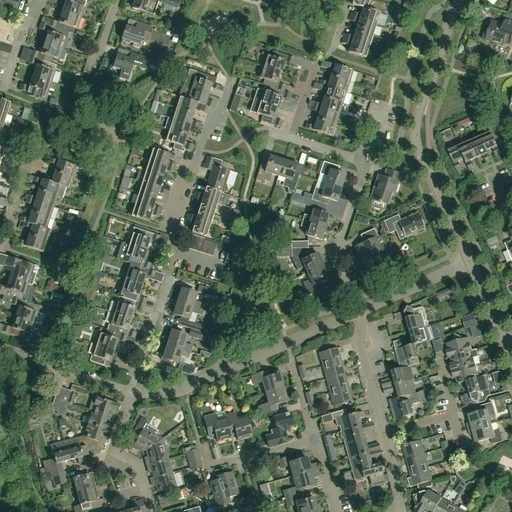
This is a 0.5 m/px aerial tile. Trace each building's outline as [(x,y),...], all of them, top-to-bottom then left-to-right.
[(60,0),(66,2),(62,12),(81,18),(86,2),(81,0),(60,0)] [(153,15),(158,2),(153,0),(135,0),(132,8),(153,15)] [(366,9),(369,0),(353,0),(352,5),(363,9),(366,9)] [(380,14),(366,9),(363,9),(361,15),(352,12),(351,17),(376,25),(380,14)] [(77,29),(81,18),(62,12),(59,23),(51,20),(49,26),(55,28),(73,34),(75,29),(77,29)] [(511,15),(507,14),(506,20),(505,20),(503,25),(492,22),(489,31),(486,31),(483,40),(504,47),(505,44),(510,46),(511,40),(511,15)] [(373,36),(376,25),(351,17),(349,21),(358,24),(356,31),(373,36)] [(148,40),(152,28),(137,23),(135,30),(127,27),(125,33),(124,33),(122,40),(133,44),(133,46),(139,49),(142,38),(148,40)] [(66,38),(53,34),(55,28),(49,26),(41,24),(39,30),(47,32),(44,43),(62,49),(66,38)] [(174,40),(176,34),(164,30),(162,36),(174,40)] [(369,47),(373,36),(356,31),(354,37),(345,34),(344,39),(369,47)] [(365,58),(369,47),(344,39),(342,43),(351,46),(349,53),(365,58)] [(59,60),(62,49),(44,43),(40,53),(32,51),(30,57),(44,61),(45,55),(59,60)] [(294,59),(281,54),(273,51),(271,57),(266,56),(262,67),(281,73),(284,62),(292,65),(294,59)] [(144,57),(144,58),(131,53),(129,59),(117,55),(113,67),(122,70),(121,73),(119,77),(129,81),(130,76),(133,66),(140,68),(148,70),(150,65),(159,68),(160,62),(152,60),(144,57)] [(56,65),(44,61),(30,57),(28,63),(36,66),(33,76),(52,82),(55,71),(56,65)] [(353,72),(326,63),(322,61),(320,67),(327,70),(328,68),(333,70),(331,76),(349,83),(353,72)] [(277,83),(281,73),(262,67),(258,78),(264,80),(263,85),(278,90),(283,92),(285,86),(277,83)] [(198,80),(188,76),(185,87),(208,95),(210,88),(223,92),(224,88),(214,85),(216,79),(200,74),(198,80)] [(48,93),(52,82),(33,76),(29,87),(21,84),(19,90),(46,99),(48,93)] [(346,93),(349,83),(331,76),(328,83),(321,81),(319,85),(346,93)] [(324,98),(342,104),(346,93),(319,85),(315,83),(313,88),(320,91),(321,90),(326,92),(324,98)] [(208,95),(185,87),(182,86),(178,97),(186,99),(186,100),(205,106),(210,108),(213,109),(215,102),(206,99),(208,95)] [(289,101),(291,94),(283,92),(278,90),(276,96),(257,90),(254,101),(278,108),(281,98),(289,101)] [(186,99),(178,97),(175,108),(193,114),(196,108),(199,108),(198,111),(208,114),(210,108),(205,106),(186,100),(186,99)] [(312,107),(339,115),(342,104),(324,98),(321,105),(313,103),(309,101),(308,105),(312,107)] [(0,112),(7,115),(11,103),(0,99),(0,112)] [(282,122),(274,119),(278,108),(254,101),(250,112),(255,114),(253,117),(261,120),(261,121),(280,128),(282,122)] [(316,120),(335,126),(339,115),(312,107),(310,111),(319,114),(316,120)] [(191,121),(193,114),(175,108),(171,119),(198,127),(202,129),(203,125),(191,121)] [(198,127),(171,119),(168,118),(164,129),(187,136),(189,129),(197,132),(198,127)] [(331,137),(335,126),(316,120),(314,127),(306,124),(305,128),(331,137)] [(184,143),(187,136),(164,129),(168,130),(164,141),(174,144),(173,149),(184,153),(184,150),(192,152),(194,146),(184,143)] [(491,132),(480,137),(486,151),(492,149),(496,157),(500,155),(491,132)] [(486,151),(480,137),(469,142),(476,158),(482,156),(486,164),(491,162),(486,151)] [(476,158),(469,142),(459,146),(464,159),(469,171),(474,169),(471,161),(476,158)] [(464,159),(459,146),(458,144),(447,149),(457,172),(461,170),(458,161),(464,159)] [(153,150),(150,161),(175,169),(177,165),(168,162),(170,155),(153,150)] [(278,177),(283,161),(270,156),(266,168),(260,167),(256,180),(262,182),(263,180),(269,182),(271,175),(278,177)] [(206,189),(221,193),(223,194),(230,171),(220,168),(222,162),(207,157),(203,168),(212,171),(206,189)] [(57,166),(55,172),(74,178),(77,167),(51,158),(49,163),(57,166)] [(175,169),(150,161),(146,172),(163,177),(165,171),(174,174),(175,169)] [(297,165),(283,161),(278,177),(285,179),(283,184),(284,187),(288,189),(288,191),(294,193),(298,179),(293,177),(297,165)] [(327,177),(325,183),(341,189),(346,176),(334,172),(335,166),(324,162),(320,174),(327,177)] [(395,193),(401,176),(386,171),(384,178),(378,176),(371,199),(388,205),(392,192),(395,193)] [(70,190),(74,178),(55,172),(53,179),(45,176),(44,181),(61,186),(61,187),(66,188),(70,190)] [(161,184),(163,177),(146,172),(142,183),(168,191),(170,187),(161,184)] [(61,186),(44,181),(34,177),(30,176),(29,180),(33,181),(33,182),(41,184),(39,191),(63,199),(66,188),(61,187),(61,186)] [(168,191),(142,183),(139,194),(156,199),(158,193),(167,196),(168,191)] [(337,202),(341,189),(325,183),(323,190),(315,188),(311,200),(318,203),(323,204),(325,198),(337,202)] [(217,204),(221,193),(206,189),(204,195),(195,192),(194,197),(217,204)] [(54,208),(57,197),(63,199),(39,191),(37,198),(28,195),(27,199),(54,208)] [(154,206),(156,199),(139,194),(135,205),(161,213),(163,209),(154,206)] [(214,215),(217,204),(194,197),(193,201),(201,204),(199,210),(214,215)] [(316,209),(318,203),(311,200),(303,198),(301,204),(316,209)] [(50,219),(54,208),(27,199),(26,203),(34,206),(32,213),(50,219)] [(75,210),(70,209),(70,211),(68,210),(68,208),(59,205),(57,209),(74,215),(75,210)] [(160,218),(161,213),(135,205),(131,216),(149,222),(151,215),(160,218)] [(210,226),(214,215),(199,210),(197,217),(188,214),(187,219),(210,226)] [(313,211),(311,217),(305,215),(303,221),(325,228),(329,215),(313,211)] [(47,229),(50,219),(32,213),(29,220),(21,217),(20,221),(24,223),(25,222),(46,230),(47,229)] [(406,237),(424,230),(421,222),(417,214),(400,221),(398,216),(384,222),(389,234),(402,229),(406,237)] [(285,216),(283,223),(294,225),(296,218),(285,216)] [(206,238),(210,226),(187,219),(185,223),(194,226),(192,233),(206,238)] [(321,241),(325,228),(303,221),(301,226),(308,229),(305,236),(321,241)] [(51,231),(47,229),(46,230),(25,222),(24,223),(23,227),(31,229),(29,236),(48,242),(51,231)] [(158,243),(158,242),(160,236),(147,232),(134,228),(132,234),(131,234),(128,245),(146,251),(150,240),(158,243)] [(363,266),(383,257),(375,239),(378,237),(374,229),(361,236),(364,243),(355,247),(363,266)] [(193,251),(198,237),(191,235),(187,249),(193,251)] [(44,253),(48,242),(29,236),(27,243),(19,240),(18,244),(44,253)] [(200,253),(204,239),(198,237),(193,251),(200,253)] [(206,255),(211,241),(204,239),(200,253),(206,255)] [(217,243),(211,241),(206,255),(213,257),(217,243)] [(146,251),(128,245),(122,243),(117,260),(123,262),(129,263),(129,264),(142,268),(149,270),(151,264),(143,261),(146,251)] [(318,254),(311,257),(309,248),(292,249),(292,259),(297,270),(304,267),(307,274),(323,267),(318,254)] [(30,273),(32,265),(9,257),(6,266),(9,267),(8,271),(11,272),(9,279),(28,285),(31,274),(30,273)] [(153,279),(156,272),(149,270),(142,268),(129,264),(123,280),(142,286),(145,276),(153,279)] [(329,280),(323,267),(307,274),(310,280),(303,283),(309,295),(320,290),(325,288),(323,282),(329,280)] [(30,297),(24,295),(28,285),(9,279),(7,286),(4,285),(3,288),(0,287),(0,294),(9,297),(13,298),(40,307),(28,303),(30,297)] [(138,297),(142,286),(123,280),(120,291),(133,296),(131,301),(144,305),(146,300),(138,297)] [(58,292),(60,285),(47,281),(44,288),(58,292)] [(216,291),(217,288),(206,284),(205,288),(199,286),(197,292),(214,298),(216,291)] [(181,290),(178,302),(200,309),(201,304),(195,302),(197,295),(181,290)] [(38,313),(40,307),(13,298),(11,304),(19,307),(16,318),(34,324),(38,312),(38,313)] [(142,312),(144,305),(131,301),(130,307),(116,302),(112,314),(131,320),(135,309),(142,312)] [(204,310),(200,309),(178,302),(174,314),(189,319),(191,313),(202,316),(204,310)] [(422,308),(413,311),(408,307),(404,313),(410,332),(429,327),(423,309),(422,308)] [(128,330),(131,320),(112,314),(109,324),(114,326),(112,331),(101,328),(121,334),(120,335),(127,337),(134,339),(136,333),(128,330)] [(31,334),(34,324),(16,318),(12,328),(4,325),(2,332),(15,336),(24,338),(25,333),(31,334)] [(205,327),(189,321),(182,319),(180,318),(178,325),(186,327),(186,328),(191,329),(203,333),(205,327)] [(429,327),(410,332),(411,337),(398,340),(400,349),(408,347),(415,345),(415,346),(432,341),(433,341),(435,340),(436,338),(433,328),(431,327),(429,327)] [(125,343),(127,337),(120,335),(121,334),(101,328),(99,334),(95,345),(114,351),(117,340),(125,343)] [(206,334),(203,333),(191,329),(189,337),(204,342),(206,334)] [(172,331),(168,345),(191,352),(193,346),(184,344),(187,336),(172,331)] [(447,358),(450,358),(450,357),(471,351),(467,338),(461,340),(461,339),(456,335),(452,341),(453,342),(446,344),(448,351),(446,351),(447,358)] [(433,341),(432,341),(435,351),(441,350),(438,339),(435,340),(433,341)] [(110,361),(114,351),(95,345),(90,361),(116,370),(118,364),(110,361)] [(189,358),(191,352),(168,345),(166,353),(164,352),(161,360),(169,363),(169,361),(178,363),(181,356),(189,358)] [(420,365),(415,346),(415,345),(408,347),(400,349),(395,350),(399,364),(409,361),(411,367),(420,365)] [(319,354),(323,367),(341,362),(338,349),(319,354)] [(451,372),(475,365),(473,358),(478,357),(476,350),(471,351),(450,357),(450,358),(452,364),(449,365),(451,372)] [(345,375),(341,362),(323,367),(327,380),(345,375)] [(194,374),(195,369),(180,364),(178,371),(190,376),(194,374)] [(479,378),(475,365),(451,372),(453,378),(455,378),(457,384),(466,382),(479,378)] [(415,381),(411,367),(401,369),(391,372),(394,380),(381,383),(383,389),(412,381),(415,381)] [(252,377),(249,378),(250,383),(254,382),(254,385),(263,382),(266,393),(283,388),(280,375),(268,378),(266,373),(252,377)] [(349,389),(345,375),(327,380),(330,394),(349,389)] [(489,390),(485,376),(479,378),(466,382),(470,394),(471,401),(464,403),(465,408),(477,404),(481,399),(479,393),(489,390)] [(415,393),(412,381),(383,389),(385,395),(397,392),(398,397),(389,400),(389,401),(399,399),(408,396),(408,397),(421,393),(421,392),(415,393)] [(63,406),(67,408),(69,403),(61,401),(64,390),(58,388),(51,410),(61,413),(63,406)] [(287,402),(283,388),(266,393),(269,404),(260,407),(258,407),(260,415),(262,414),(263,415),(277,411),(275,405),(287,402)] [(352,402),(349,389),(330,394),(334,407),(352,402)] [(70,394),(71,392),(64,390),(61,401),(69,403),(72,405),(75,396),(70,394)] [(313,398),(312,391),(306,393),(305,393),(307,400),(313,398)] [(414,415),(411,405),(423,402),(421,393),(408,397),(408,396),(399,399),(400,404),(391,407),(395,421),(405,418),(410,420),(412,416),(414,415)] [(96,398),(92,411),(113,418),(115,412),(118,413),(120,406),(96,398)] [(489,418),(496,416),(492,403),(480,407),(482,412),(469,416),(471,424),(467,425),(469,431),(491,425),(489,418)] [(363,412),(347,416),(345,410),(333,413),(337,427),(340,426),(342,432),(361,427),(359,419),(364,417),(363,412)] [(114,425),(111,424),(113,418),(92,411),(90,418),(86,417),(84,418),(82,422),(88,424),(112,432),(114,425)] [(269,448),(282,445),(288,443),(285,432),(289,431),(288,428),(294,426),(290,413),(274,418),(277,430),(271,432),(273,440),(267,442),(269,448)] [(225,417),(225,418),(231,437),(236,436),(238,441),(252,437),(246,416),(237,419),(235,414),(225,417)] [(231,437),(225,418),(216,421),(215,415),(204,418),(210,438),(216,437),(218,443),(231,439),(231,437)] [(37,416),(27,418),(30,432),(40,430),(37,416)] [(163,439),(144,428),(148,422),(142,419),(136,430),(132,437),(137,440),(132,448),(140,452),(142,449),(146,452),(163,439)] [(361,427),(342,432),(341,433),(342,438),(343,437),(345,445),(365,440),(363,433),(374,430),(373,423),(361,427)] [(109,439),(112,432),(88,424),(84,436),(77,438),(80,448),(86,447),(88,455),(88,457),(100,454),(103,444),(105,444),(107,438),(109,439)] [(493,432),(491,425),(469,431),(470,436),(474,435),(476,443),(490,439),(492,445),(503,442),(499,430),(493,432)] [(80,448),(77,438),(64,442),(69,460),(77,458),(79,464),(85,463),(83,457),(88,455),(86,447),(80,448)] [(169,460),(163,439),(146,452),(148,457),(144,458),(147,466),(169,460)] [(366,447),(365,440),(345,445),(349,459),(380,450),(378,444),(366,447)] [(402,446),(406,459),(425,454),(421,441),(402,446)] [(61,463),(69,460),(64,442),(51,445),(54,459),(48,461),(55,486),(67,483),(61,463)] [(186,453),(187,456),(185,456),(186,459),(188,459),(199,456),(197,446),(182,450),(183,454),(186,453)] [(382,456),(380,450),(349,459),(353,472),(372,467),(371,466),(370,460),(382,456)] [(428,468),(425,454),(406,459),(410,473),(428,468)] [(290,466),(293,477),(317,470),(316,464),(309,466),(307,459),(299,461),(297,455),(279,460),(279,457),(269,460),(270,466),(280,463),(282,469),(290,466)] [(201,462),(199,456),(188,459),(190,465),(201,462)] [(172,473),(169,460),(147,466),(147,468),(149,474),(152,473),(154,478),(154,479),(172,473)] [(203,468),(201,462),(190,465),(191,471),(203,468)] [(380,464),(371,466),(372,467),(353,472),(355,481),(369,477),(372,487),(385,483),(380,464)] [(432,481),(428,468),(410,473),(411,478),(408,479),(410,487),(418,485),(419,490),(433,487),(432,481)] [(319,476),(317,470),(293,477),(296,488),(284,491),(286,500),(305,494),(303,489),(314,485),(312,478),(319,476)] [(73,479),(77,492),(95,487),(92,473),(82,476),(79,474),(77,477),(73,479)] [(179,479),(175,480),(172,473),(154,479),(154,478),(151,479),(153,487),(156,486),(158,492),(176,487),(176,486),(181,485),(179,479)] [(229,498),(238,495),(232,473),(216,477),(217,481),(211,483),(218,507),(230,503),(229,498)] [(186,479),(189,487),(196,485),(193,477),(186,479)] [(74,507),(74,511),(78,511),(91,508),(90,503),(99,500),(95,487),(77,492),(80,505),(74,507)] [(430,511),(433,511),(441,498),(433,494),(428,491),(427,493),(425,492),(413,496),(416,507),(413,511),(422,511),(425,509),(430,511)] [(277,502),(282,500),(282,497),(273,499),(273,497),(268,498),(267,494),(262,495),(264,505),(274,503),(277,502)] [(306,500),(305,494),(286,500),(288,508),(297,505),(298,511),(315,511),(320,511),(319,505),(316,506),(313,498),(306,500)] [(449,511),(453,505),(441,498),(433,511),(449,511)] [(133,509),(125,511),(145,511),(143,500),(132,503),(133,509)]
